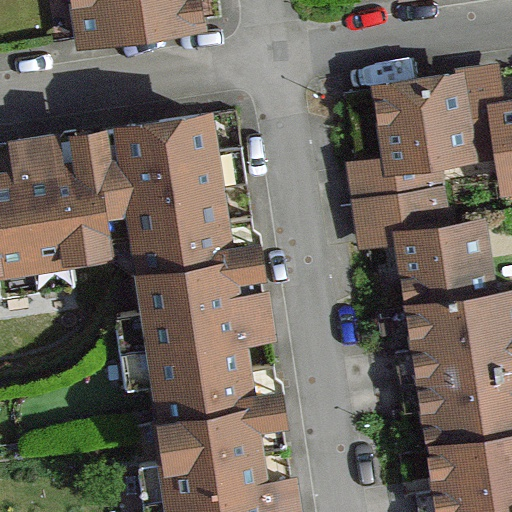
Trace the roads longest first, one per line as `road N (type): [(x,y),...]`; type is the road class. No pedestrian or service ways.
road 1 (residential): [(276,59),(344,511)]
road 2 (residential): [(276,59),(0,100)]
road 3 (residential): [(511,24),(276,59)]
